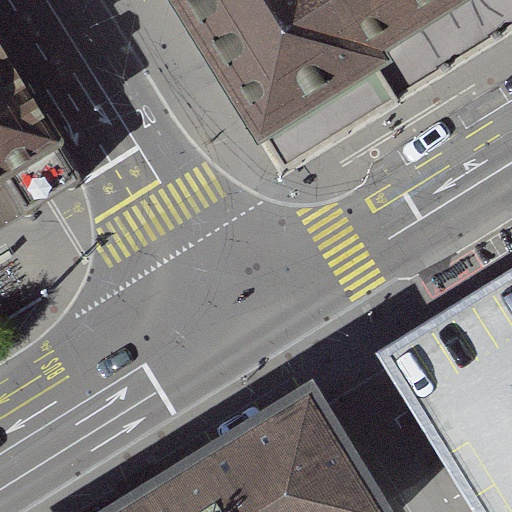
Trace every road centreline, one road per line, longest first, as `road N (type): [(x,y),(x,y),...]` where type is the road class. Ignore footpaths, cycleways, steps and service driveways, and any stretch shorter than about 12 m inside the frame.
road 1 (residential): [(44,0),(246,315)]
road 2 (secondary): [(511,149),(246,315)]
road 3 (secondary): [(246,315),(0,468)]
road 4 (residential): [(401,511),(328,400),(246,315)]
